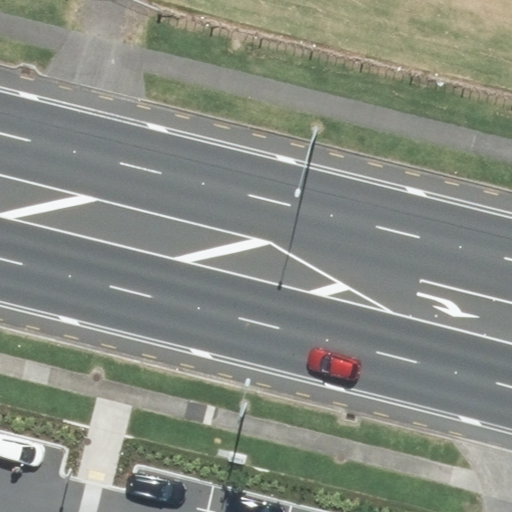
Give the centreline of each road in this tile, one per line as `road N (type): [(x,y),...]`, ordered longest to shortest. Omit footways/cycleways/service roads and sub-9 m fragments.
road 1 (secondary): [(511,374),(0,245)]
road 2 (secondary): [(0,114),(511,235)]
road 3 (track): [(73,132),(113,0)]
